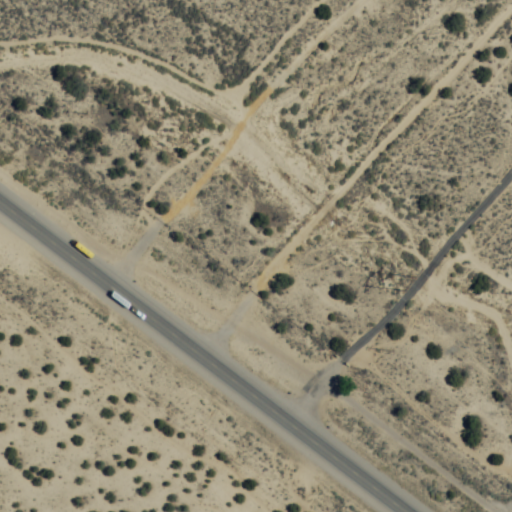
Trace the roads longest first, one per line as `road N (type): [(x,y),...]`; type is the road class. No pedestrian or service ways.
road 1 (primary): [(406,511),(0,201)]
road 2 (residential): [(511,161),(428,146),(306,109),(238,123),(108,282)]
road 3 (residential): [(511,272),(296,427)]
road 4 (residential): [(306,109),(317,67),(409,0)]
